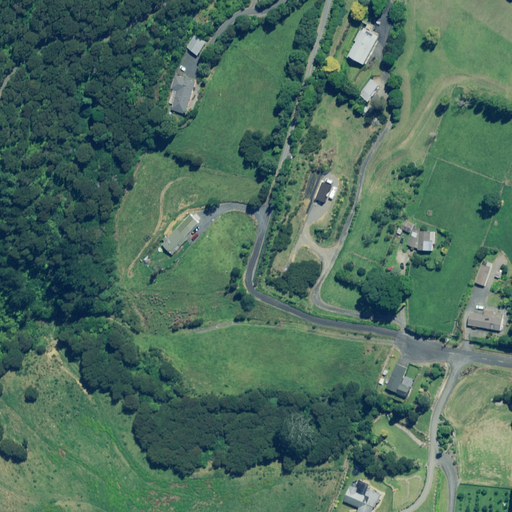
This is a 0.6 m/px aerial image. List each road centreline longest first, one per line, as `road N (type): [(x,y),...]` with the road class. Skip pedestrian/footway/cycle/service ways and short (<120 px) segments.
road 1 (residential): [(328,0),(252,260),(249,282),(257,293)]
road 2 (unclassified): [(511,363),(314,321),(257,293)]
